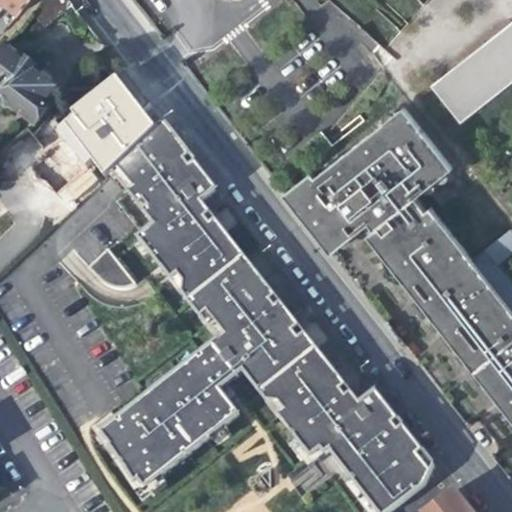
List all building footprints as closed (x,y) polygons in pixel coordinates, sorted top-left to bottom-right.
[(0,0),(17,15),(29,0),(0,0)] [(46,27),(71,6),(66,0),(47,0),(36,15),(46,27)] [(511,86),(511,25),(433,89),(463,126),(511,86)] [(9,49),(0,60),(0,109),(7,114),(12,112),(35,130),(65,92),(47,78),(9,49)] [(416,200),(453,171),(404,110),(299,193),(303,197),(292,206),(328,251),(348,234),(353,240),(369,228),(374,234),(368,239),(382,256),(390,278),(400,283),(407,291),(410,300),(418,301),(511,420),(511,310),(474,263),(432,210),(427,214),(416,200)] [(202,184),(208,180),(166,127),(108,177),(124,195),(128,191),(175,150),(202,184)] [(395,511),(425,489),(435,469),(412,440),(383,402),(371,411),(365,404),(361,407),(352,395),(346,400),(340,393),(346,388),(342,383),(306,337),(300,341),(295,335),(301,330),(282,307),(277,311),(272,305),(277,300),(217,224),(212,228),(207,221),(212,217),(203,206),(218,194),(208,180),(202,184),(175,150),(128,191),(157,227),(139,240),(221,344),(104,436),(142,484),(144,482),(151,490),(245,416),(226,392),(249,374),(273,404),(277,409),(284,404),(291,411),(283,417),(316,459),(326,451),(331,456),(336,452),(359,482),(382,511),(395,511)] [(217,224),(212,217),(207,221),(212,228),(217,224)] [(485,257),(484,255),(474,263),(511,310),(511,283),(500,268),(511,257),(511,235),(489,254),(485,257)] [(282,307),(277,300),(272,305),(277,311),(282,307)] [(306,337),(301,330),(295,335),(300,341),(306,337)] [(352,395),(346,388),(340,393),(346,400),(352,395)] [(376,394),(365,404),(371,411),(383,402),(376,394)] [(284,404),(277,409),(283,417),(291,411),(284,404)] [(142,484),(104,436),(99,440),(143,495),(151,490),(144,482),(142,484)] [(298,491),(323,480),(315,462),(290,474),(298,491)] [(371,511),(382,511),(359,482),(352,487),(371,511)] [(453,493),(431,511),(468,511),(467,510),(453,493)]
